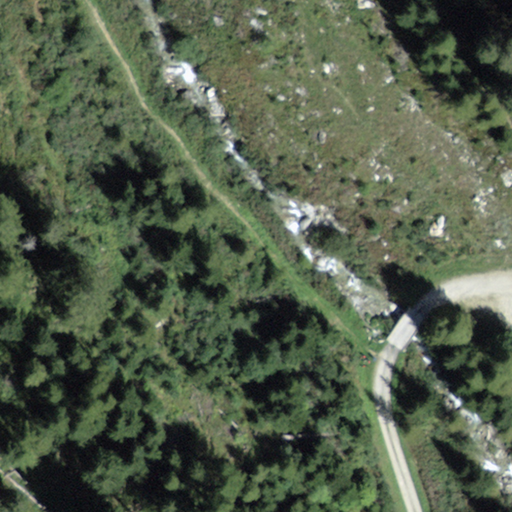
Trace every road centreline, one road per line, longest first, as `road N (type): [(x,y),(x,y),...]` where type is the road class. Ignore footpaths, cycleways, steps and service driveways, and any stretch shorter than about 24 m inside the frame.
road 1 (track): [(395,338),(384,409),(414,511)]
road 2 (track): [(395,338),(419,306),(451,286),(511,277)]
